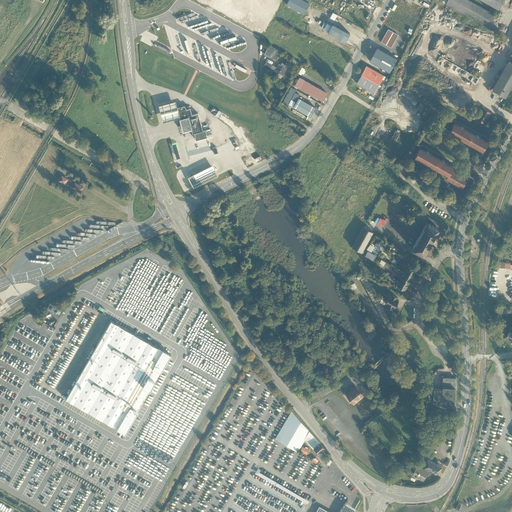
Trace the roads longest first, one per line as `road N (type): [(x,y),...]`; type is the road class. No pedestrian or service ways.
road 1 (residential): [(388,0),(305,140),(176,213)]
road 2 (secondary): [(332,445),(255,347),(178,216)]
road 3 (secondary): [(511,130),(462,233),(467,355)]
road 4 (unclassified): [(0,312),(178,216)]
road 5 (secondary): [(467,355),(466,413),(448,480),(420,495),(382,489)]
road 6 (secondary): [(155,169),(122,0)]
road 7 (unclassified): [(152,220),(0,284)]
